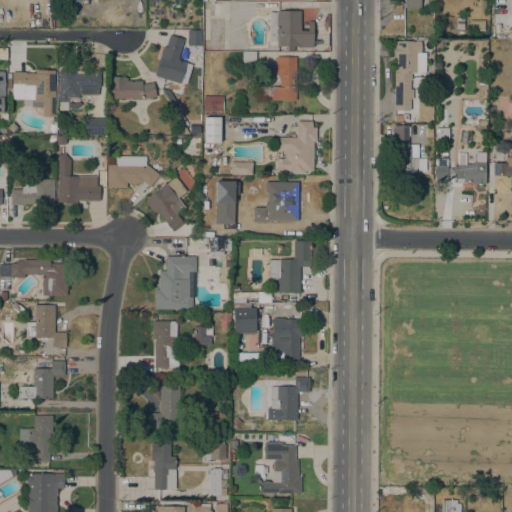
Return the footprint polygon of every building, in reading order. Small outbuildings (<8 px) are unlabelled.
[(420,0),(420,8),(403,8),(403,0),(420,0)] [(313,22),(312,47),(297,47),(297,46),(276,46),(276,41),(269,41),(269,12),(276,12),(276,11),(300,11),(300,30),(308,30),(308,22),(313,22)] [(483,21),(483,30),(469,30),(469,21),(483,21)] [(187,29),(201,29),(201,51),(188,51),(188,46),(187,46),(187,29)] [(177,59),(180,60),(180,61),(186,62),(179,84),(155,76),(156,76),(154,75),(163,46),(165,47),(169,35),(183,39),(177,59)] [(393,42),(420,42),(420,53),(417,53),(417,57),(425,57),(425,73),(410,73),(411,80),(409,80),(409,90),(412,90),(412,98),(409,98),(409,110),(394,111),(393,42)] [(255,52),(255,67),(241,67),(242,52),(242,51),(255,51),(255,52)] [(280,87),(280,75),(275,75),(276,57),(296,57),(295,100),(272,100),(272,87),(280,87)] [(33,107),(23,107),(23,100),(12,100),(12,72),(24,72),(24,67),(32,67),(32,73),(35,73),(35,69),(53,69),(54,117),(43,117),(42,105),(38,105),(38,100),(33,100),(33,106),(33,107)] [(99,88),(98,88),(98,95),(79,95),(79,94),(78,94),(78,103),(67,103),(67,110),(58,110),(58,70),(87,71),(87,72),(99,72),(99,88)] [(483,84),(478,84),(478,75),(482,74),(482,79),(487,79),(487,85),(483,85),(483,84)] [(126,78),(126,81),(130,81),(130,82),(133,82),(133,81),(141,81),(141,85),(152,82),(155,97),(145,99),(141,99),(141,100),(107,98),(108,77),(126,78)] [(202,96),(222,97),(222,112),(202,111),(202,96)] [(404,115),(404,117),(409,118),(409,122),(403,122),(403,123),(395,122),(395,115),(404,115)] [(220,142),(203,142),(204,117),(220,117),(220,142)] [(105,134),(83,134),(83,118),(105,118),(105,134)] [(312,170),(311,170),(311,171),(304,171),(304,174),(288,174),(288,171),(275,171),(275,159),(284,159),(284,151),(275,151),(275,138),(296,138),(296,121),(312,121),(311,127),(315,127),(315,141),(313,141),(312,170)] [(199,125),(199,133),(189,133),(189,125),(199,125)] [(394,126),(400,126),(400,125),(403,125),(403,126),(408,126),(408,127),(409,127),(409,137),(408,137),(407,145),(409,145),(409,144),(418,145),(417,158),(417,159),(425,159),(425,172),(417,172),(414,172),(414,181),(392,181),(394,126)] [(65,126),(65,134),(57,134),(57,126),(65,126)] [(448,128),(448,142),(437,142),(436,128),(448,128)] [(65,136),(65,145),(56,144),(56,136),(65,136)] [(476,152),(485,152),(485,185),(471,185),(471,182),(462,182),(463,179),(453,179),(453,167),(456,167),(457,153),(466,153),(465,165),(470,165),(470,164),(473,164),(473,162),(475,162),(476,152)] [(69,176),(96,176),(96,186),(99,186),(99,201),(86,201),(86,200),(78,200),(78,201),(76,201),(76,204),(63,204),(63,203),(57,203),(57,154),(64,154),(69,160),(69,176)] [(126,183),(126,188),(107,188),(107,165),(116,165),(116,157),(145,157),(145,164),(158,175),(149,187),(141,181),(141,183),(126,183)] [(511,157),(511,191),(506,191),(506,176),(493,176),(493,164),(505,164),(505,157),(511,157)] [(251,162),(251,175),(231,175),(231,162),(251,162)] [(447,167),(447,181),(435,181),(435,174),(434,174),(434,168),(435,168),(435,167),(447,167)] [(172,232),(158,213),(157,214),(156,212),(154,213),(153,212),(152,213),(145,203),(146,202),(144,200),(161,188),(160,187),(165,183),(165,184),(175,177),(186,192),(177,198),(184,208),(182,209),(185,214),(184,215),(186,219),(182,222),(183,224),(172,232)] [(54,208),(35,208),(35,205),(10,205),(10,190),(21,190),(21,184),(32,183),(32,180),(53,179),(54,208)] [(230,239),(230,251),(225,251),(225,253),(208,253),(208,239),(230,239)] [(299,293),(277,293),(277,278),(269,278),(269,260),(293,260),(293,241),(310,241),(310,267),(299,267),(299,293)] [(251,256),(252,248),(260,249),(260,256),(251,256)] [(154,309),(154,290),(158,290),(158,271),(165,271),(165,256),(195,256),(195,271),(188,271),(188,297),(192,297),(192,309),(154,309)] [(42,274),(24,274),(24,278),(10,277),(0,276),(0,264),(10,264),(10,263),(16,263),(16,260),(23,260),(23,259),(50,260),(50,263),(67,263),(66,296),(42,295),(42,274)] [(14,302),(15,300),(16,302),(24,309),(19,315),(10,306),(14,302)] [(54,332),(66,332),(65,347),(53,347),(53,338),(25,337),(26,322),(34,322),(35,304),(55,305),(54,332)] [(254,308),(255,325),(269,325),(269,332),(233,333),(233,308),(254,308)] [(220,331),(220,313),(229,313),(229,331),(220,331)] [(270,332),(272,332),(272,318),(301,318),(301,337),(298,337),(298,365),(269,364),(270,353),(282,353),(282,352),(273,352),(270,349),(270,332)] [(177,355),(178,355),(178,368),(167,367),(167,369),(159,368),(159,367),(153,367),(154,339),(151,339),(152,321),(176,322),(176,335),(177,341),(177,355)] [(193,326),(203,327),(203,325),(212,325),(211,345),(192,344),(193,326)] [(260,353),(260,364),(235,364),(235,353),(260,353)] [(53,375),(52,398),(18,398),(18,386),(33,386),(33,368),(50,368),(50,361),(65,361),(65,375),(53,375)] [(295,420),(275,420),(276,402),(269,402),(269,386),(293,387),(294,377),(308,378),(308,392),(296,392),(295,420)] [(159,385),(178,385),(178,419),(160,418),(160,427),(147,427),(147,413),(159,413),(159,385)] [(28,428),(33,428),(33,415),(52,415),(52,434),(49,434),(49,462),(32,462),(32,449),(34,449),(34,444),(19,444),(19,428),(28,428)] [(236,418),(241,422),(237,428),(232,424),(236,418)] [(225,459),(209,459),(203,462),(203,442),(225,444),(225,459)] [(297,459),(297,476),(300,476),(300,493),(259,493),(259,482),(262,482),(262,480),(268,480),(268,482),(271,482),(271,470),(272,470),(272,460),(280,460),(280,459),(263,459),(263,442),(281,442),(282,445),(294,445),(294,459),(297,459)] [(153,461),(151,461),(151,443),(169,443),(169,456),(174,456),(174,490),(153,490),(153,461)] [(261,474),(254,474),(254,465),(262,465),(261,474)] [(225,496),(211,496),(211,494),(208,494),(208,470),(211,470),(211,468),(219,468),(219,480),(225,480),(225,496)] [(0,483),(0,469),(1,470),(15,470),(15,475),(0,483)] [(63,474),(63,488),(57,488),(56,495),(56,505),(57,505),(57,511),(27,511),(27,503),(26,502),(26,498),(27,498),(27,483),(26,482),(26,477),(27,476),(27,474),(63,474)] [(440,511),(441,500),(456,500),(456,504),(460,504),(460,511),(440,511)] [(212,511),(225,511),(225,504),(213,503),(212,511)]
